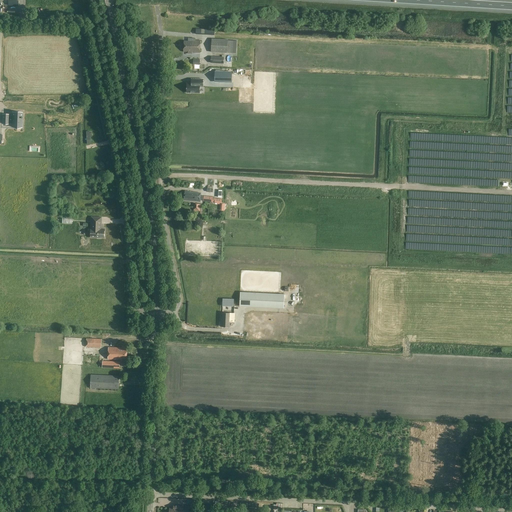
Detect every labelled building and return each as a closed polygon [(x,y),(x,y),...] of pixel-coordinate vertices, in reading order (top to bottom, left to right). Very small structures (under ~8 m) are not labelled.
[(184,41),(184,46),(200,47),(201,40),(195,40),(195,38),(188,38),(188,41),(184,41)] [(228,40),(228,39),(212,38),(211,52),(227,53),(228,40)] [(237,40),(228,40),(227,53),(236,53),(237,40)] [(222,72),(216,72),(215,71),(215,82),(232,82),(232,72),(222,72)] [(184,90),(197,90),(197,84),(200,85),(200,77),(198,77),(189,76),(188,81),(184,81),(184,85),(184,86),(184,90)] [(16,127),(17,127),(21,127),(22,118),(22,117),(22,113),(20,112),(14,112),(12,112),(12,116),(9,116),(9,114),(2,114),(2,124),(5,124),(8,124),(8,123),(12,123),(12,124),(16,124),(16,127)] [(190,191),(185,191),(184,200),(200,201),(201,193),(190,192),(190,191)] [(104,238),(105,229),(101,229),(102,217),(91,217),(91,237),(98,238),(101,238),(104,238)] [(240,292),(240,306),(284,308),(284,294),(240,292)] [(293,303),(293,322),(305,323),(305,303),(293,303)] [(239,312),(239,324),(259,324),(259,327),(284,328),(284,313),(239,312)] [(234,318),(230,318),(231,313),(222,313),(221,326),(230,327),(230,322),(234,322),(234,318)] [(101,347),(102,339),(96,339),(87,339),(86,347),(101,347)] [(125,348),(108,347),(108,359),(122,360),(122,358),(127,359),(127,349),(125,349),(125,348)] [(100,367),(99,358),(87,358),(88,367),(100,367)] [(119,389),(119,376),(91,375),(90,388),(119,389)]
